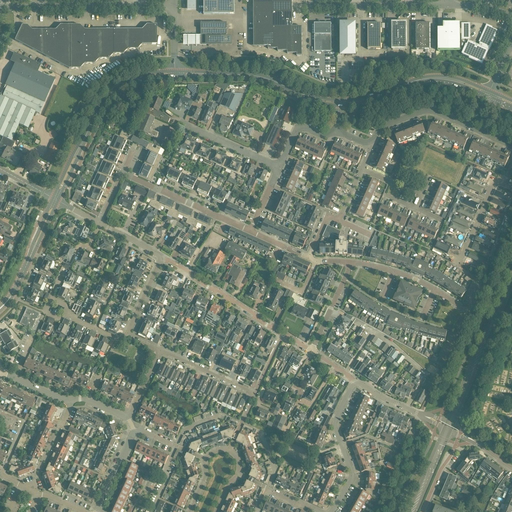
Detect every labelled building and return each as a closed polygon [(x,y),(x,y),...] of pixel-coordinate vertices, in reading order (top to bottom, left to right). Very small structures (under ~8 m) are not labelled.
[(195,0),(186,0),(186,10),(196,10),(195,0)] [(204,0),(205,14),(203,14),(204,14),(234,14),(233,14),(233,0),(204,0)] [(291,0),(253,0),(253,47),(268,47),(268,49),(277,49),(277,51),(287,51),(287,54),(297,54),(297,56),(302,56),(302,27),(292,27),(292,17),(291,0)] [(201,36),(201,44),(232,44),(232,36),(226,36),(226,23),(201,24),(201,36)] [(392,49),(406,49),(406,23),(392,23),(392,49)] [(429,23),(416,23),(416,49),(430,49),(429,23)] [(460,23),(443,23),(443,29),(438,29),(437,29),(438,51),(460,51),(460,23)] [(461,23),(461,46),(461,55),(481,63),(485,54),(486,54),(487,54),(497,30),(487,26),(478,46),(470,42),(470,23),(461,23)] [(314,51),(331,51),(331,24),(314,24),(314,51)] [(341,24),(341,55),(355,55),(354,24),(341,24)] [(381,50),(381,24),(367,24),(367,50),(381,50)] [(142,44),(156,44),(156,25),(146,25),(142,30),(84,30),(79,25),(60,25),(55,30),(31,30),(27,25),(22,25),(22,30),(19,30),(14,40),(68,69),(80,69),(84,64),(94,64),(99,59),(108,59),(113,54),(123,54),(127,49),(137,49),(142,44)] [(201,45),(201,44),(201,36),(193,36),(184,36),(184,45),(193,45),(201,45)] [(20,163),(24,156),(12,149),(15,142),(12,141),(19,124),(28,128),(34,114),(36,114),(37,112),(39,114),(54,79),(37,72),(40,65),(13,53),(10,60),(15,62),(0,95),(0,136),(3,137),(0,143),(0,149),(4,152),(2,157),(16,165),(18,162),(20,163)] [(188,85),(188,89),(193,94),(192,96),(195,98),(196,94),(196,86),(188,85)] [(225,94),(220,105),(235,112),(242,94),(225,94)] [(177,110),(180,111),(181,108),(183,109),(183,108),(189,111),(193,101),(179,95),(173,108),(175,109),(175,110),(176,110),(177,110)] [(150,106),(146,105),(142,113),(146,114),(155,118),(168,124),(170,119),(162,115),(163,113),(158,110),(162,101),(154,98),(150,106)] [(166,101),(163,107),(168,110),(171,104),(166,101)] [(212,105),(209,103),(207,107),(200,121),(207,124),(213,110),(210,109),(212,105)] [(197,120),(201,110),(195,107),(190,117),(197,120)] [(285,107),(280,118),(276,116),(271,125),(263,143),(275,148),(283,130),(281,129),(284,124),(285,122),(289,124),(291,118),(290,118),(294,110),(291,109),(288,107),(288,108),(285,107)] [(275,108),(268,121),(272,123),(278,109),(275,108)] [(155,118),(146,114),(139,130),(156,138),(158,133),(150,129),(155,118)] [(227,119),(222,117),(219,124),(222,125),(220,129),(221,129),(221,130),(225,132),(225,131),(226,132),(228,128),(229,128),(232,121),(233,119),(231,118),(229,118),(227,119)] [(394,133),(398,144),(425,134),(421,122),(420,122),(419,118),(417,119),(417,120),(416,120),(415,120),(413,120),(414,123),(416,122),(417,125),(400,132),(399,129),(398,126),(396,127),(396,128),(395,128),(394,128),(393,128),(394,133)] [(432,123),(428,134),(437,138),(441,128),(436,125),(437,123),(439,124),(440,121),(439,120),(438,121),(437,120),(437,119),(435,119),(433,123),(432,123)] [(233,134),(238,136),(242,138),(243,134),(250,137),(254,128),(239,121),(238,122),(236,121),(234,126),(236,127),(233,134)] [(174,131),(166,127),(160,140),(170,144),(173,136),(172,135),(174,131)] [(450,131),(441,128),(437,138),(445,142),(450,131)] [(119,137),(127,141),(132,143),(132,142),(139,145),(142,139),(130,134),(129,137),(125,135),(127,132),(122,130),(122,132),(121,132),(120,136),(119,137)] [(450,131),(445,142),(454,146),(459,135),(450,131)] [(464,137),(459,135),(454,146),(463,150),(467,142),(469,143),(472,136),(472,135),(468,133),(467,133),(466,133),(466,132),(464,131),(463,134),(465,135),(464,137)] [(119,137),(115,135),(114,136),(112,140),(113,140),(112,141),(125,147),(127,141),(119,137)] [(295,148),(300,150),(306,136),(305,135),(303,139),(300,138),(295,148)] [(308,136),(306,136),(300,150),(304,152),(309,142),(306,141),(308,136)] [(472,144),(469,152),(477,156),(482,146),(477,144),(478,141),(480,142),(482,139),(480,139),(479,139),(478,138),(474,136),(473,136),(470,143),(472,144)] [(185,138),(184,141),(183,142),(180,141),(177,147),(180,149),(180,148),(186,150),(191,139),(187,137),(186,138),(185,138)] [(142,139),(139,145),(146,148),(145,149),(150,151),(158,155),(158,154),(158,153),(159,154),(161,150),(160,149),(161,148),(157,146),(155,149),(152,148),(153,145),(142,139)] [(191,153),(190,153),(193,154),(196,148),(194,146),(195,142),(194,142),(194,141),(191,139),(186,150),(191,153)] [(313,139),(312,143),(309,142),(304,152),(309,154),(315,140),(313,139)] [(316,140),(315,140),(309,154),(313,156),(317,146),(314,144),(316,140)] [(331,153),(336,155),(342,141),(340,140),(339,144),(335,143),(331,153)] [(396,146),(386,141),(385,141),(381,140),(380,141),(380,142),(380,143),(379,143),(378,145),(383,147),(377,162),(372,160),(371,161),(371,162),(371,163),(370,163),(369,165),(373,167),(373,168),(385,173),(396,146)] [(122,153),(125,147),(112,141),(111,142),(109,146),(110,146),(109,148),(122,153)] [(343,141),(342,141),(336,155),(340,157),(344,147),(341,145),(343,141)] [(49,148),(55,151),(58,146),(52,143),(49,148)] [(322,143),(320,147),(317,146),(313,156),(317,158),(324,143),(322,143)] [(325,144),(324,143),(317,158),(322,160),(326,150),(323,148),(325,144)] [(195,156),(196,155),(201,157),(206,146),(202,144),(202,145),(200,144),(198,149),(196,148),(193,154),(195,156)] [(349,144),(347,148),(344,147),(340,157),(344,159),(351,144),(349,144)] [(352,145),(351,144),(344,159),(349,160),(353,151),(350,149),(352,145)] [(206,160),(208,161),(211,155),(209,153),(211,149),(209,149),(210,148),(206,146),(201,157),(206,160)] [(482,146),(477,156),(486,160),(491,150),(482,146)] [(119,160),(122,153),(109,148),(109,149),(108,149),(106,153),(107,153),(106,154),(119,160)] [(353,151),(349,160),(353,162),(359,148),(358,148),(356,152),(353,151)] [(361,149),(359,148),(353,162),(358,165),(362,155),(359,153),(361,149)] [(491,150),(486,160),(495,164),(500,154),(491,150)] [(507,152),(507,151),(505,150),(504,153),(506,154),(505,156),(500,154),(495,164),(504,168),(509,157),(511,153),(509,152),(508,152),(507,152)] [(162,157),(158,154),(158,155),(150,151),(147,157),(159,163),(160,162),(162,158),(162,157)] [(212,162),(216,164),(221,153),(218,151),(217,152),(215,151),(214,156),(211,155),(208,161),(207,164),(210,166),(212,162)] [(225,155),(221,153),(216,164),(221,167),(223,168),(226,162),(224,160),(226,156),(224,156),(225,155)] [(116,166),(119,160),(106,154),(106,155),(105,155),(103,159),(104,159),(103,160),(116,166)] [(159,163),(147,157),(144,164),(157,169),(157,168),(159,164),(159,163)] [(226,169),(231,171),(236,160),(233,158),(232,159),(231,158),(229,163),(226,162),(223,168),(226,169)] [(113,172),(116,166),(103,160),(103,162),(102,161),(101,165),(100,167),(113,172)] [(239,175),(242,168),(240,166),(241,163),(240,163),(240,162),(236,160),(231,171),(237,174),(236,174),(239,175)] [(289,162),(288,163),(302,170),(304,165),(294,161),(293,164),(289,162)] [(35,168),(33,167),(29,173),(37,177),(40,171),(42,168),(40,167),(40,165),(37,163),(35,168)] [(300,174),(302,170),(288,163),(287,165),(291,167),(290,169),(290,170),(300,174)] [(144,164),(141,170),(154,176),(154,175),(155,175),(156,171),(157,169),(144,164)] [(244,173),(251,176),(255,167),(249,164),(244,173)] [(169,173),(168,174),(166,178),(168,179),(167,180),(171,182),(176,171),(171,169),(172,166),(170,165),(166,171),(169,173)] [(111,176),(113,172),(100,167),(100,168),(99,168),(98,172),(97,173),(112,180),(113,177),(111,176)] [(257,179),(263,182),(267,172),(261,169),(257,179)] [(154,176),(141,170),(138,177),(151,182),(151,181),(152,181),(153,177),(154,176)] [(182,178),(185,172),(183,170),(182,173),(176,170),(176,171),(171,182),(175,183),(175,182),(177,183),(180,177),(182,178)] [(285,171),(284,172),(298,179),(300,174),(290,170),(289,173),(285,171)] [(351,179),(347,177),(348,174),(338,170),(336,174),(350,181),(351,179)] [(186,175),(187,173),(185,172),(182,178),(184,180),(182,185),(183,186),(183,187),(186,189),(191,178),(192,177),(186,175)] [(286,178),(296,183),(298,179),(284,172),(283,174),(288,176),(286,178)] [(95,179),(107,185),(109,181),(111,182),(112,180),(97,173),(97,174),(96,174),(95,178),(95,179)] [(350,182),(350,181),(336,174),(334,179),(344,183),(345,180),(350,182)] [(191,189),(192,190),(195,184),(197,185),(199,181),(200,179),(198,177),(196,181),(191,178),(186,189),(190,190),(191,189)] [(281,179),(280,181),(295,187),(296,183),(286,178),(285,181),(281,179)] [(369,178),(367,181),(363,180),(362,181),(376,187),(379,183),(369,178)] [(105,189),(107,185),(95,179),(94,181),(94,180),(92,184),(92,185),(92,186),(106,192),(107,190),(105,189)] [(199,181),(197,185),(199,186),(197,192),(199,193),(198,194),(202,196),(206,185),(204,184),(205,181),(200,179),(199,181)] [(344,184),(344,183),(334,179),(332,183),(346,190),(347,188),(343,186),(344,184)] [(292,192),(295,187),(280,181),(279,182),(284,184),(282,187),(292,192)] [(376,187),(362,181),(362,182),(366,184),(365,187),(374,192),(376,187)] [(467,187),(482,194),(485,189),(477,185),(478,183),(473,181),(472,183),(469,182),(467,187)] [(432,185),(446,191),(448,187),(438,182),(437,186),(432,184),(432,185)] [(211,183),(209,186),(206,185),(202,196),(205,197),(206,196),(208,197),(210,191),(212,192),(215,186),(211,183)] [(346,190),(332,183),(330,188),(340,192),(342,189),(346,191),(346,190)] [(146,198),(149,191),(137,185),(134,192),(146,198)] [(431,187),(435,188),(434,191),(444,196),(446,191),(432,185),(431,187)] [(105,195),(106,192),(92,186),(91,187),(89,191),(89,192),(101,198),(103,194),(105,195)] [(216,190),(218,187),(215,186),(212,192),(215,193),(212,199),(214,200),(213,201),(217,202),(222,192),(216,190)] [(359,188),(358,190),(373,196),(374,192),(365,187),(363,190),(359,188)] [(343,197),(339,195),(340,192),(330,188),(328,192),(343,198),(343,197)] [(361,196),(371,200),(373,196),(358,190),(358,191),(362,193),(361,196)] [(221,203),(223,204),(225,198),(228,199),(231,193),(228,191),(227,193),(222,191),(222,192),(217,202),(221,204),(221,203)] [(434,191),(433,194),(428,192),(428,194),(442,200),(444,196),(434,191)] [(503,194),(496,191),(494,196),(508,202),(510,197),(507,196),(508,193),(504,191),(503,194)] [(13,192),(9,202),(15,205),(20,195),(13,192)] [(99,201),(101,198),(89,192),(88,193),(86,197),(86,199),(88,200),(100,205),(102,202),(99,201)] [(155,202),(155,201),(154,200),(156,195),(150,192),(146,199),(151,201),(149,205),(154,208),(156,202),(155,202)] [(326,196),(336,201),(338,198),(342,200),(343,198),(328,192),(326,196)] [(278,197),(289,202),(291,197),(281,193),(278,197)] [(430,200),(440,204),(442,200),(428,194),(427,195),(431,197),(430,200)] [(26,198),(20,195),(15,205),(22,208),(26,198)] [(128,197),(123,195),(119,204),(127,208),(127,209),(131,211),(135,202),(137,198),(132,196),(130,200),(127,198),(128,197)] [(325,201),(339,207),(339,205),(335,204),(336,201),(326,196),(325,201)] [(369,205),(371,200),(361,196),(359,199),(355,197),(355,198),(369,205)] [(287,207),(289,202),(278,197),(276,202),(287,207)] [(480,205),(472,201),(473,199),(468,197),(467,199),(464,197),(462,204),(477,211),(480,205)] [(168,201),(162,198),(160,203),(158,202),(158,203),(156,202),(154,208),(156,209),(158,211),(161,206),(165,208),(165,209),(168,201)] [(357,205),(367,209),(369,205),(355,198),(354,200),(358,202),(357,204),(357,205)] [(504,209),(506,204),(493,198),(491,203),(504,209)] [(230,215),(234,206),(230,204),(232,200),(229,199),(227,203),(225,207),(225,206),(228,207),(225,213),(230,215)] [(99,208),(100,205),(88,200),(87,201),(87,200),(85,204),(86,205),(85,206),(92,211),(92,209),(95,211),(97,207),(99,208)] [(440,204),(430,200),(429,203),(424,201),(424,203),(438,209),(440,204)] [(167,216),(171,218),(175,211),(173,210),(174,209),(172,208),(174,203),(168,201),(165,209),(169,211),(167,215),(167,216)] [(322,205),(332,210),(334,206),(338,208),(339,207),(325,201),(322,205)] [(274,207),(284,212),(287,207),(276,202),(274,207)] [(382,216),(389,202),(387,202),(385,206),(382,204),(378,214),(382,216)] [(390,203),(389,202),(382,216),(387,218),(391,208),(388,207),(390,203)] [(438,209),(424,203),(423,204),(427,206),(426,209),(436,213),(438,209)] [(351,206),(351,207),(365,213),(367,209),(357,205),(356,207),(351,206)] [(396,205),(394,210),(391,208),(387,218),(391,220),(397,206),(396,205)] [(179,215),(183,217),(187,209),(181,206),(178,211),(177,210),(176,212),(175,211),(171,218),(175,221),(176,219),(177,219),(179,215)] [(234,206),(230,215),(235,217),(239,208),(234,206)] [(310,206),(308,211),(318,216),(321,211),(310,206)] [(399,207),(397,206),(391,220),(395,222),(400,212),(397,211),(399,207)] [(457,212),(473,220),(476,214),(468,210),(469,208),(463,206),(462,208),(459,207),(457,212)] [(274,207),(272,212),(282,217),(284,212),(274,207)] [(363,218),(365,213),(351,207),(350,208),(354,210),(353,214),(363,218)] [(239,208),(235,217),(240,219),(244,210),(239,208)] [(490,213),(503,219),(505,214),(492,208),(490,213)] [(156,215),(158,211),(156,209),(153,213),(152,212),(150,215),(146,212),(144,216),(142,219),(142,220),(140,224),(141,224),(141,225),(144,227),(145,226),(146,227),(148,223),(151,224),(156,215)] [(191,217),(193,212),(187,209),(183,217),(187,219),(186,223),(190,226),(193,219),(192,218),(192,217),(191,217)] [(400,224),(406,210),(405,209),(403,214),(400,212),(395,222),(400,224)] [(17,217),(16,220),(22,223),(25,217),(22,216),(24,212),(21,210),(17,217)] [(245,222),(249,213),(244,210),(240,219),(245,222)] [(407,211),(406,210),(400,224),(404,226),(409,216),(405,215),(407,211)] [(308,211),(306,216),(316,220),(318,216),(308,211)] [(197,224),(202,225),(205,217),(199,215),(197,220),(196,219),(195,220),(193,219),(190,226),(191,226),(193,227),(194,227),(195,228),(197,224)] [(417,215),(415,219),(411,218),(407,227),(412,229),(418,215),(417,215)] [(419,216),(418,215),(412,229),(416,231),(420,222),(418,220),(419,216)] [(469,229),(471,223),(463,219),(464,217),(460,215),(459,217),(455,216),(452,221),(469,229)] [(167,216),(163,222),(171,226),(174,221),(167,216)] [(304,221),(314,225),(316,220),(306,216),(304,221)] [(205,217),(202,225),(206,227),(204,232),(209,234),(212,228),(210,227),(211,226),(209,225),(212,220),(205,217)] [(496,222),(497,220),(493,219),(492,220),(485,217),(482,224),(497,231),(499,228),(501,224),(496,222)] [(421,222),(420,222),(416,231),(420,233),(427,219),(425,219),(423,223),(421,222)] [(428,220),(427,219),(420,233),(425,235),(429,225),(426,224),(428,220)] [(271,222),(266,220),(262,229),(266,231),(271,222)] [(5,238),(11,241),(12,242),(14,239),(9,237),(11,233),(10,232),(12,227),(0,221),(0,229),(1,230),(0,231),(0,233),(5,236),(4,238),(5,238)] [(304,221),(301,225),(312,230),(314,225),(304,221)] [(272,234),(276,225),(271,222),(266,231),(272,234)] [(429,225),(425,235),(429,237),(435,223),(434,222),(432,227),(429,226),(429,225)] [(450,228),(466,235),(469,230),(452,222),(450,228)] [(65,233),(74,237),(75,234),(78,236),(77,237),(84,240),(89,231),(82,227),(80,231),(77,229),(78,228),(72,225),(71,223),(68,225),(69,226),(64,228),(62,233),(64,234),(65,233)] [(158,235),(158,234),(162,236),(165,231),(160,228),(160,227),(154,223),(148,233),(150,234),(149,235),(151,236),(152,237),(153,236),(154,237),(156,235),(158,235)] [(437,224),(435,223),(429,237),(434,239),(438,229),(435,228),(437,224)] [(272,234),(277,236),(281,227),(276,225),(272,234)] [(277,236),(283,239),(287,230),(287,228),(282,226),(281,227),(277,236)] [(327,226),(325,231),(331,234),(338,237),(341,232),(327,226)] [(232,228),(229,235),(233,237),(232,239),(234,240),(238,231),(232,228)] [(292,232),(287,230),(283,239),(288,241),(292,232)] [(496,235),(484,230),(482,234),(494,240),(496,235)] [(174,238),(173,239),(172,238),(170,243),(169,246),(170,247),(169,248),(173,250),(173,249),(174,249),(177,244),(180,246),(186,234),(181,231),(177,239),(174,238)] [(238,231),(234,240),(233,241),(235,242),(236,239),(240,241),(241,240),(244,234),(238,231)] [(298,245),(303,234),(298,232),(297,233),(296,236),(293,243),(298,245)] [(249,236),(244,234),(241,240),(244,242),(243,244),(245,245),(249,236)] [(303,234),(298,245),(303,248),(308,236),(303,234)] [(447,236),(445,242),(460,248),(462,243),(454,239),(455,237),(451,235),(450,238),(447,236)] [(249,236),(245,245),(246,246),(248,243),(251,245),(254,239),(249,236)] [(97,244),(98,246),(102,248),(101,249),(107,252),(107,253),(110,255),(115,244),(105,239),(102,237),(100,241),(98,240),(97,244)] [(493,245),(491,243),(492,240),(486,238),(485,241),(477,237),(474,242),(491,250),(493,245)] [(182,254),(181,255),(185,257),(190,247),(192,245),(186,242),(188,239),(186,238),(181,246),(183,247),(180,253),(182,254)] [(336,243),(336,254),(339,254),(341,254),(343,254),(343,255),(344,255),(344,254),(347,255),(348,243),(345,243),(345,241),(345,238),(345,239),(343,239),(342,239),(340,239),(340,238),(339,238),(339,241),(340,241),(340,243),(336,243)] [(254,239),(251,245),(255,247),(254,249),(256,250),(260,241),(254,239)] [(266,244),(260,241),(256,250),(258,251),(259,248),(263,250),(266,244)] [(242,261),(247,252),(229,242),(225,251),(237,258),(241,260),(242,261)] [(485,248),(474,243),(472,249),(482,253),(485,248)] [(265,255),(267,255),(271,247),(271,246),(266,244),(263,250),(265,251),(266,252),(265,255)] [(438,247),(448,252),(450,249),(440,244),(438,247)] [(63,253),(61,258),(65,260),(67,260),(66,263),(71,265),(75,257),(71,255),(74,249),(67,246),(63,253)] [(126,251),(119,247),(114,258),(119,260),(117,265),(121,266),(122,267),(125,259),(123,258),(126,251)] [(197,247),(196,250),(190,247),(185,257),(189,259),(189,258),(191,259),(194,254),(196,255),(200,248),(197,247)] [(206,258),(210,250),(206,248),(202,256),(206,258)] [(371,253),(370,258),(391,263),(412,270),(411,272),(424,277),(425,275),(444,286),(461,298),(464,294),(465,294),(466,292),(467,290),(449,277),(429,267),(430,265),(416,259),(415,261),(394,253),(372,248),(372,250),(371,253)] [(210,271),(220,252),(215,249),(211,256),(212,256),(211,258),(210,258),(209,260),(205,268),(210,271)] [(84,264),(88,266),(90,260),(87,259),(86,259),(88,255),(81,252),(77,261),(84,264)] [(226,255),(220,252),(210,271),(216,274),(226,255)] [(286,254),(281,265),(286,267),(291,256),(286,254)] [(481,263),(485,265),(486,261),(470,254),(468,258),(478,262),(476,264),(480,266),(481,263)] [(134,262),(134,264),(146,269),(147,267),(146,266),(147,264),(145,263),(146,263),(145,262),(146,260),(138,256),(137,259),(135,260),(134,262)] [(286,267),(287,267),(288,265),(292,267),(296,258),(291,256),(286,267)] [(52,264),(51,264),(53,261),(46,258),(44,261),(44,260),(42,265),(50,269),(52,264)] [(292,267),(297,269),(301,260),(296,258),(292,267)] [(93,269),(101,272),(105,263),(98,259),(96,262),(95,262),(95,261),(93,260),(90,266),(94,267),(93,269)] [(297,269),(301,271),(300,273),(301,274),(306,262),(301,260),(297,269)] [(301,274),(305,276),(311,264),(306,262),(301,274)] [(133,267),(135,268),(134,270),(135,270),(133,273),(141,277),(142,273),(142,274),(144,271),(145,272),(146,269),(134,264),(133,267)] [(232,267),(229,273),(234,276),(230,284),(231,282),(239,286),(239,288),(246,274),(247,271),(234,265),(234,264),(232,267)] [(52,275),(48,272),(50,269),(42,265),(39,270),(40,270),(39,272),(46,276),(51,278),(52,275)] [(321,272),(319,277),(326,280),(327,277),(333,280),(334,277),(335,274),(334,274),(334,273),(334,272),(330,268),(327,271),(325,270),(324,273),(321,272)] [(69,271),(68,273),(65,278),(75,283),(79,276),(76,275),(69,271)] [(46,276),(39,272),(38,275),(37,274),(35,279),(43,283),(46,284),(47,280),(46,280),(47,279),(45,278),(46,276)] [(132,276),(129,281),(138,285),(139,283),(138,282),(140,280),(139,280),(141,277),(133,273),(132,276)] [(177,281),(178,278),(168,274),(165,279),(164,279),(163,281),(172,285),(174,280),(177,281)] [(325,282),(326,280),(319,277),(316,284),(328,290),(329,287),(329,288),(331,285),(325,282)] [(73,288),(75,283),(65,278),(63,283),(64,283),(62,286),(70,289),(71,287),(73,288)] [(41,287),(41,288),(43,283),(35,279),(33,284),(32,286),(40,290),(41,287)] [(104,295),(106,290),(105,290),(106,287),(107,288),(108,286),(107,286),(108,284),(101,281),(98,286),(96,291),(104,295)] [(126,289),(133,293),(135,290),(136,287),(137,288),(138,285),(129,281),(127,286),(126,289)] [(163,284),(162,286),(170,290),(172,285),(163,281),(162,283),(163,284)] [(260,285),(255,283),(248,296),(256,300),(259,293),(263,294),(266,287),(260,284),(260,285)] [(401,283),(394,300),(400,302),(400,304),(402,305),(403,304),(405,305),(405,306),(407,307),(408,306),(414,309),(422,292),(415,289),(416,287),(413,286),(411,285),(408,284),(408,286),(401,283)] [(314,287),(312,292),(319,295),(320,293),(326,295),(327,292),(328,290),(316,284),(318,286),(317,288),(314,287)] [(31,289),(29,293),(37,297),(39,292),(40,293),(41,291),(40,290),(32,286),(31,289)] [(61,287),(59,292),(67,296),(69,291),(70,289),(62,286),(61,288),(61,287)] [(125,294),(123,297),(131,301),(134,296),(133,296),(134,293),(133,293),(126,289),(124,289),(122,293),(125,294)] [(284,293),(276,289),(267,307),(275,312),(284,293)] [(185,290),(182,297),(187,300),(191,291),(188,290),(188,291),(185,290)] [(293,293),(287,290),(282,299),(289,303),(293,293)] [(101,299),(104,295),(96,291),(94,296),(93,298),(100,302),(101,299)] [(157,293),(156,296),(165,300),(167,295),(160,291),(158,294),(157,293)] [(193,293),(193,292),(191,291),(187,300),(192,302),(195,294),(193,293)] [(401,331),(401,329),(423,336),(445,342),(445,339),(447,337),(446,337),(447,332),(426,327),(405,320),(406,318),(393,312),(392,314),(373,304),(355,291),(352,295),(351,295),(350,297),(349,299),(368,312),(388,323),(387,325),(401,331)] [(67,296),(59,292),(57,297),(68,302),(70,297),(67,296)] [(318,297),(319,295),(312,292),(309,300),(321,305),(322,303),(324,300),(318,297)] [(26,298),(27,298),(26,301),(33,304),(34,302),(35,302),(37,297),(29,293),(26,298)] [(165,300),(156,296),(155,298),(156,299),(155,301),(163,305),(165,300)] [(99,304),(100,302),(93,298),(90,297),(87,304),(89,305),(97,309),(99,304)] [(122,302),(121,304),(128,307),(129,305),(131,301),(123,297),(121,302),(122,302)] [(199,297),(199,298),(195,306),(197,307),(195,309),(199,311),(204,299),(199,297)] [(209,301),(204,299),(200,308),(199,311),(202,313),(203,310),(205,310),(209,301)] [(163,308),(153,303),(152,305),(150,310),(160,315),(163,308)] [(87,310),(95,313),(97,309),(89,305),(87,304),(85,309),(87,310)] [(128,307),(121,304),(119,306),(117,311),(125,315),(127,310),(128,307)] [(209,311),(206,319),(212,322),(211,324),(216,327),(217,325),(219,319),(215,316),(220,308),(214,304),(210,312),(209,311)] [(308,310),(296,304),(292,313),(303,319),(308,310)] [(190,311),(187,317),(187,318),(188,319),(189,317),(189,318),(191,315),(192,315),(195,308),(192,307),(190,311)] [(40,314),(26,308),(25,311),(25,310),(24,312),(21,319),(20,321),(19,324),(35,331),(39,322),(37,321),(38,319),(39,317),(40,314)] [(85,315),(93,318),(95,313),(87,310),(85,315)] [(147,315),(148,315),(147,317),(154,321),(157,322),(158,322),(159,318),(161,315),(160,315),(150,310),(147,315)] [(313,320),(317,312),(312,310),(308,318),(313,320)] [(111,317),(114,318),(121,322),(122,319),(123,319),(125,315),(117,311),(116,314),(113,313),(112,313),(111,314),(111,315),(111,317)] [(231,325),(235,318),(232,315),(229,313),(229,314),(228,314),(224,321),(225,322),(223,326),(226,328),(228,324),(231,325)] [(40,330),(45,332),(52,318),(49,317),(46,323),(44,322),(44,323),(42,322),(39,329),(41,330),(40,330)] [(113,320),(110,325),(118,329),(121,324),(120,324),(121,322),(114,318),(111,317),(110,319),(113,320)] [(154,321),(147,317),(146,320),(145,319),(143,324),(151,328),(153,329),(157,322),(154,321)] [(342,334),(343,334),(346,329),(349,330),(354,323),(345,317),(343,319),(342,319),(337,326),(338,327),(338,328),(338,329),(339,330),(339,331),(339,332),(342,334)] [(55,320),(52,318),(45,332),(50,335),(51,332),(53,333),(55,328),(53,327),(54,327),(52,326),(55,320)] [(61,334),(67,320),(64,318),(61,324),(60,324),(57,329),(55,328),(53,333),(55,333),(56,332),(61,334)] [(244,322),(239,319),(235,326),(238,327),(234,333),(234,334),(236,335),(237,334),(236,334),(244,322)] [(70,321),(67,320),(61,334),(65,336),(66,335),(68,336),(70,332),(70,330),(69,329),(69,328),(67,327),(70,321)] [(242,330),(244,331),(248,325),(244,322),(236,334),(237,334),(239,336),(240,334),(240,333),(242,330)] [(74,340),(80,326),(77,324),(74,331),(73,330),(71,333),(70,332),(68,336),(66,339),(67,339),(68,340),(69,339),(70,338),(74,340)] [(141,329),(149,333),(151,328),(143,324),(141,329)] [(109,330),(108,332),(111,334),(115,336),(116,333),(116,334),(118,329),(110,325),(108,330),(109,330)] [(83,327),(80,326),(74,340),(80,343),(84,336),(82,335),(82,334),(80,333),(83,327)] [(168,326),(166,326),(163,333),(165,334),(167,335),(167,337),(169,338),(174,328),(168,326)] [(174,329),(174,328),(169,338),(172,339),(172,338),(175,339),(175,338),(177,339),(182,329),(175,326),(174,329)] [(250,327),(246,334),(249,335),(249,336),(251,337),(255,329),(253,328),(252,327),(251,327),(250,327)] [(355,334),(359,336),(363,330),(359,327),(355,334)] [(189,331),(182,328),(182,329),(177,339),(179,340),(179,341),(182,342),(181,343),(183,344),(188,335),(189,331)] [(149,333),(141,329),(139,334),(147,337),(149,333)] [(18,346),(15,340),(12,342),(9,337),(12,335),(8,330),(0,334),(0,342),(2,341),(5,346),(3,348),(6,354),(18,346)] [(86,336),(85,337),(82,344),(87,346),(93,332),(91,331),(88,337),(86,336)] [(255,343),(259,345),(265,333),(259,331),(258,332),(256,331),(250,343),(254,345),(255,343)] [(95,340),(93,339),(96,333),(93,332),(87,346),(92,348),(95,340)] [(227,336),(223,334),(218,332),(215,340),(224,344),(227,336)] [(234,334),(233,334),(229,341),(234,343),(238,336),(236,335),(234,334)] [(192,337),(188,335),(183,344),(186,345),(186,344),(189,345),(191,346),(195,339),(192,337)] [(369,341),(374,344),(379,347),(382,342),(373,336),(369,341)] [(100,352),(107,338),(104,337),(101,343),(99,342),(95,350),(100,352)] [(196,354),(202,340),(195,337),(192,344),(195,345),(192,351),(194,352),(194,353),(196,354)] [(275,340),(269,337),(264,347),(268,350),(267,353),(270,355),(274,349),(271,348),(275,340)] [(360,337),(354,346),(356,347),(359,350),(366,340),(360,337)] [(106,346),(109,339),(107,338),(100,352),(105,354),(108,346),(106,346)] [(339,338),(334,346),(332,344),(327,351),(328,351),(328,352),(330,353),(333,354),(337,348),(342,340),(340,339),(339,338)] [(203,341),(202,340),(196,354),(198,355),(198,354),(200,355),(203,349),(206,350),(209,343),(208,343),(206,346),(202,344),(203,341)] [(385,353),(389,347),(383,342),(379,349),(385,353)] [(208,355),(205,359),(207,360),(208,362),(210,362),(212,363),(216,354),(219,356),(223,349),(218,346),(215,351),(210,349),(209,352),(207,353),(208,355)] [(285,355),(289,350),(285,347),(280,356),(284,359),(286,356),(285,355)] [(342,351),(337,348),(333,354),(333,355),(334,355),(335,356),(336,356),(338,358),(342,351)] [(293,352),(289,350),(285,355),(286,356),(284,359),(285,360),(284,361),(286,363),(293,352)] [(347,355),(349,353),(347,352),(347,351),(345,350),(344,350),(342,351),(338,358),(339,358),(339,359),(340,360),(341,360),(343,361),(347,355)] [(389,356),(394,360),(399,354),(394,350),(389,356)] [(349,353),(347,355),(343,361),(344,362),(344,363),(345,363),(346,363),(349,365),(354,357),(352,355),(352,354),(350,353),(349,353)] [(223,359),(219,366),(225,369),(230,359),(224,356),(224,355),(222,354),(220,358),(223,359)] [(293,361),(290,367),(293,368),(292,367),(293,365),(299,356),(295,354),(291,360),(293,361)] [(395,361),(400,365),(405,358),(400,355),(395,361)] [(299,356),(293,365),(297,368),(303,359),(299,356)] [(370,360),(371,359),(369,357),(368,359),(367,358),(363,365),(360,362),(360,363),(358,361),(353,368),(356,370),(361,374),(366,367),(370,360)] [(32,361),(27,359),(23,367),(28,369),(32,361)] [(164,366),(162,365),(158,374),(163,376),(170,360),(168,359),(164,366)] [(230,359),(225,369),(232,372),(234,366),(237,367),(239,363),(236,362),(230,359)] [(242,366),(238,375),(244,377),(246,372),(249,373),(251,368),(249,367),(245,365),(247,361),(242,359),(239,365),(242,366)] [(170,360),(163,376),(167,378),(171,369),(169,368),(172,361),(170,360)] [(37,364),(32,361),(28,369),(33,371),(37,364)] [(42,366),(37,364),(33,371),(36,373),(35,375),(34,374),(33,376),(36,378),(37,376),(38,374),(42,366)] [(369,371),(367,369),(363,375),(367,378),(376,366),(372,364),(371,365),(372,366),(369,371)] [(47,368),(42,366),(38,374),(43,376),(47,368)] [(48,366),(47,368),(43,376),(48,378),(53,369),(48,366)] [(411,366),(407,371),(412,374),(416,370),(411,366)] [(171,369),(167,378),(172,381),(176,372),(178,368),(175,367),(174,371),(171,369)] [(308,368),(307,368),(306,370),(307,371),(305,375),(308,377),(308,379),(306,382),(312,386),(318,375),(315,374),(317,371),(315,370),(315,369),(312,368),(311,368),(309,367),(308,368)] [(368,378),(372,381),(379,371),(375,368),(372,372),(368,378)] [(53,369),(48,378),(47,380),(49,381),(50,379),(53,381),(57,373),(57,371),(53,369)] [(176,372),(172,381),(177,383),(182,370),(180,369),(178,373),(176,372)] [(379,371),(372,381),(376,384),(384,373),(384,372),(380,369),(379,371)] [(182,370),(177,383),(181,385),(185,376),(183,375),(185,371),(182,370)] [(253,381),(254,380),(257,381),(261,374),(262,372),(260,371),(259,373),(253,370),(248,379),(253,381)] [(417,370),(413,375),(419,379),(422,374),(417,370)] [(63,372),(62,375),(58,383),(63,385),(67,377),(68,375),(63,372)] [(71,379),(72,379),(69,385),(68,387),(67,389),(69,390),(70,388),(69,388),(70,386),(71,386),(73,382),(76,383),(80,375),(74,372),(72,377),(71,379)] [(58,383),(62,375),(57,373),(53,381),(58,383)] [(185,376),(181,385),(186,387),(192,374),(189,373),(188,377),(185,376)] [(386,377),(380,386),(384,389),(394,375),(391,373),(387,378),(386,377)] [(192,374),(186,387),(191,389),(195,380),(192,379),(194,375),(192,374)] [(68,387),(69,385),(72,379),(71,379),(72,377),(68,375),(67,377),(63,385),(68,387)] [(84,377),(80,375),(76,383),(81,385),(84,377)] [(384,389),(388,392),(393,386),(391,384),(396,377),(394,375),(384,389)] [(86,388),(89,379),(89,378),(85,376),(84,377),(81,385),(86,388)] [(199,381),(195,389),(199,392),(206,377),(204,376),(201,382),(199,381)] [(206,377),(199,392),(204,394),(208,385),(206,384),(208,378),(206,377)] [(215,381),(213,380),(211,386),(208,385),(204,394),(209,396),(215,381)] [(105,394),(105,392),(109,384),(110,382),(109,381),(108,382),(107,383),(102,381),(98,389),(102,391),(101,392),(100,395),(103,397),(105,394)] [(218,389),(215,388),(218,382),(215,381),(209,396),(214,398),(218,389)] [(427,391),(432,394),(436,386),(431,383),(427,391)] [(110,395),(114,387),(109,384),(105,392),(110,395)] [(220,390),(218,389),(214,398),(218,400),(225,386),(222,385),(220,390)] [(284,385),(281,392),(286,395),(289,388),(284,385)] [(395,395),(400,397),(404,386),(402,385),(400,389),(398,388),(395,395)] [(115,397),(115,399),(116,399),(117,398),(120,399),(125,388),(121,386),(119,389),(115,397)] [(224,392),(227,387),(225,386),(218,400),(223,402),(227,393),(224,392)] [(331,386),(327,394),(324,399),(327,401),(334,388),(331,386)] [(412,389),(404,386),(400,397),(404,399),(406,396),(409,397),(411,392),(412,389)] [(0,398),(5,400),(10,389),(5,387),(2,395),(0,398)] [(119,389),(114,387),(110,395),(115,397),(119,389)] [(123,401),(122,402),(124,403),(130,390),(125,388),(120,399),(123,401)] [(312,388),(307,396),(306,398),(312,402),(318,391),(312,388)] [(322,410),(325,412),(330,403),(333,405),(336,399),(333,397),(338,390),(334,388),(327,401),(322,410)] [(10,402),(11,399),(12,399),(15,391),(10,389),(5,400),(10,402)] [(229,395),(227,393),(223,402),(227,404),(234,390),(232,389),(229,395)] [(130,390),(124,403),(126,404),(127,402),(130,404),(135,393),(130,390)] [(234,390),(227,404),(232,406),(236,398),(234,397),(236,391),(234,390)] [(428,393),(422,390),(416,401),(421,404),(423,400),(424,400),(428,393)] [(20,394),(15,391),(12,399),(17,401),(20,394)] [(273,394),(267,392),(264,399),(273,403),(276,395),(273,393),(273,394)] [(20,407),(21,404),(25,396),(20,394),(17,401),(15,405),(20,407)] [(238,399),(236,398),(232,406),(237,409),(243,396),(240,395),(238,399)] [(370,399),(360,395),(358,400),(369,405),(369,404),(368,404),(370,399)] [(25,396),(21,404),(26,406),(30,398),(25,396)] [(243,401),(245,397),(243,396),(237,409),(241,411),(245,402),(243,401)] [(35,400),(30,398),(26,406),(32,408),(35,400)] [(292,408),(293,406),(294,407),(295,404),(294,403),(287,400),(285,405),(283,404),(281,409),(289,413),(291,408),(292,408)] [(359,401),(357,405),(366,410),(369,405),(358,400),(359,401)] [(364,415),(366,410),(357,405),(354,410),(364,415)] [(57,410),(54,408),(48,406),(46,411),(55,415),(57,410)] [(139,414),(144,417),(148,408),(142,406),(139,414)] [(152,410),(148,408),(144,417),(148,419),(152,410)] [(260,408),(256,416),(260,418),(261,417),(267,419),(270,412),(260,408)] [(384,420),(388,410),(383,408),(379,418),(384,420)] [(73,420),(75,421),(76,419),(79,421),(83,412),(78,410),(73,420)] [(157,412),(152,410),(148,419),(153,421),(152,424),(157,412)] [(307,419),(307,418),(304,417),(306,414),(299,410),(294,419),(295,419),(299,422),(299,423),(299,424),(297,426),(301,429),(303,425),(305,421),(307,419)] [(312,410),(307,418),(307,419),(310,421),(311,422),(317,413),(312,410)] [(364,415),(354,410),(352,415),(362,419),(364,415)] [(384,420),(388,422),(392,412),(388,410),(384,420)] [(46,411),(43,416),(52,420),(55,415),(46,411)] [(83,412),(79,421),(78,423),(83,426),(84,423),(88,414),(83,412)] [(158,412),(157,412),(152,424),(157,426),(161,417),(156,415),(158,412)] [(392,424),(397,414),(392,412),(388,422),(392,424)] [(93,417),(88,414),(84,423),(89,425),(93,417)] [(396,426),(396,425),(401,416),(397,414),(392,424),(396,426)] [(166,420),(167,417),(162,415),(161,418),(161,417),(157,426),(162,428),(166,420)] [(278,415),(276,422),(283,425),(286,419),(278,415)] [(352,415),(350,420),(359,424),(362,419),(352,415)] [(50,425),(52,420),(43,416),(41,421),(42,421),(44,422),(50,425)] [(321,417),(317,425),(324,428),(326,429),(331,418),(326,416),(325,418),(321,417)] [(405,418),(401,416),(396,425),(396,426),(398,427),(397,430),(399,431),(400,429),(400,428),(405,418)] [(97,419),(93,417),(89,425),(94,427),(97,419)] [(412,424),(408,422),(409,419),(405,418),(400,428),(400,429),(403,430),(403,428),(405,429),(406,427),(410,429),(412,424)] [(97,419),(94,427),(98,430),(100,427),(102,428),(105,423),(102,422),(103,421),(97,419)] [(171,422),(166,420),(162,428),(167,430),(171,422)] [(357,429),(359,424),(350,420),(347,425),(357,429)] [(44,422),(42,421),(40,426),(42,427),(51,431),(53,426),(50,425),(44,422)] [(170,432),(169,434),(171,434),(172,433),(176,424),(171,422),(167,430),(170,432)] [(273,428),(281,431),(283,425),(276,422),(273,428)] [(103,435),(105,434),(115,431),(113,426),(109,427),(108,424),(105,423),(102,428),(103,429),(104,430),(103,430),(102,432),(103,435)] [(181,427),(176,424),(172,433),(177,435),(181,427)] [(317,429),(315,434),(324,438),(326,433),(323,431),(324,428),(317,425),(314,424),(313,427),(317,429)] [(347,425),(345,430),(355,434),(357,429),(347,425)] [(42,427),(40,432),(49,436),(51,431),(42,427)] [(231,440),(234,434),(236,430),(230,427),(220,431),(223,440),(224,441),(225,441),(225,440),(224,437),(225,437),(231,440)] [(219,428),(214,430),(218,442),(223,440),(220,431),(219,428)] [(209,432),(210,434),(213,444),(218,442),(214,430),(209,432)] [(354,435),(355,434),(345,430),(346,430),(344,435),(347,441),(350,440),(350,438),(355,436),(354,435)] [(35,436),(47,441),(49,436),(40,432),(38,431),(35,436)] [(75,436),(72,435),(63,431),(61,436),(73,441),(75,436)] [(107,439),(106,441),(113,444),(114,440),(113,437),(117,436),(115,431),(105,434),(107,439)] [(396,438),(395,441),(399,442),(403,445),(405,440),(401,438),(403,433),(399,431),(396,438)] [(240,449),(241,448),(251,445),(248,435),(241,432),(236,442),(243,445),(243,446),(241,447),(240,447),(240,449)] [(208,446),(213,444),(210,434),(205,436),(208,446)] [(313,439),(319,441),(323,443),(322,442),(324,438),(315,434),(313,439)] [(33,441),(35,442),(44,446),(47,441),(35,436),(33,441)] [(61,436),(59,441),(71,446),(73,441),(61,436)] [(205,436),(199,438),(204,449),(205,448),(205,447),(208,446),(205,436)] [(202,449),(204,449),(199,438),(190,442),(187,448),(197,453),(200,446),(201,446),(201,448),(202,448),(202,449)] [(323,443),(319,441),(313,439),(314,440),(312,445),(321,448),(323,443)] [(354,452),(364,449),(366,448),(365,446),(363,447),(362,444),(361,440),(355,443),(356,445),(352,447),(354,452)] [(59,441),(57,446),(68,451),(71,446),(59,441)] [(106,441),(105,443),(101,441),(98,446),(101,447),(110,451),(112,447),(111,446),(113,444),(106,441)] [(33,447),(42,451),(44,446),(35,442),(33,447)] [(135,451),(140,453),(144,445),(139,442),(135,451)] [(253,444),(251,445),(241,448),(243,453),(253,450),(255,449),(253,444)] [(149,447),(144,445),(140,453),(145,456),(149,447)] [(54,451),(66,456),(68,451),(57,446),(54,451)] [(33,447),(31,452),(40,456),(42,451),(33,447)] [(101,447),(98,452),(107,456),(110,451),(101,447)] [(145,456),(150,458),(154,449),(149,447),(145,456)] [(158,452),(154,449),(150,458),(155,460),(158,452)] [(366,454),(364,449),(354,452),(356,457),(366,454)] [(243,453),(245,458),(255,455),(253,450),(243,453)] [(32,458),(38,461),(40,456),(31,452),(28,451),(26,456),(32,458)] [(52,455),(61,460),(64,461),(66,456),(54,451),(52,455)] [(107,456),(98,452),(96,457),(105,461),(107,456)] [(155,460),(159,462),(163,454),(158,452),(155,460)] [(325,464),(335,460),(331,452),(322,456),(325,464)] [(182,459),(185,469),(196,465),(196,464),(194,464),(193,461),(195,457),(185,453),(182,459)] [(474,454),(475,461),(478,461),(480,462),(479,463),(480,464),(481,465),(485,460),(480,455),(479,456),(479,453),(474,454)] [(159,462),(165,465),(169,456),(163,454),(159,462)] [(245,458),(247,464),(257,460),(258,459),(256,454),(255,455),(245,458)] [(366,454),(356,457),(358,462),(370,458),(369,456),(367,457),(366,454)] [(469,457),(464,462),(470,467),(471,466),(471,465),(470,464),(472,462),(475,461),(474,454),(469,455),(469,457)] [(59,465),(61,460),(52,455),(50,460),(59,465)] [(94,462),(103,466),(105,461),(96,457),(94,462)] [(358,462),(359,467),(369,464),(368,461),(371,460),(370,458),(358,462)] [(484,471),(485,469),(490,462),(486,459),(485,460),(481,465),(481,466),(479,468),(484,471)] [(24,461),(25,464),(29,473),(34,471),(30,462),(30,460),(27,461),(26,460),(24,461)] [(53,468),(56,470),(59,465),(50,460),(48,465),(53,468)] [(247,464),(249,468),(258,465),(257,460),(247,464)] [(327,469),(328,471),(336,471),(334,467),(336,466),(335,460),(325,464),(327,469)] [(29,473),(25,464),(24,461),(23,462),(23,464),(20,465),(24,475),(29,473)] [(90,470),(96,473),(99,474),(100,471),(103,466),(94,462),(90,470)] [(464,462),(460,466),(467,471),(470,467),(464,462)] [(484,471),(488,475),(488,474),(495,466),(490,462),(485,469),(484,471)] [(139,467),(130,463),(128,468),(137,472),(139,467)] [(371,469),(369,464),(359,467),(361,473),(366,471),(371,469)] [(19,477),(24,475),(20,465),(15,467),(15,468),(19,477)] [(52,471),(53,468),(48,465),(45,471),(44,471),(42,474),(43,475),(42,475),(52,472),(52,471)] [(197,467),(196,465),(185,469),(187,474),(197,470),(196,468),(197,467)] [(251,469),(252,470),(251,473),(262,475),(258,465),(249,468),(249,469),(248,469),(248,471),(249,470),(251,469)] [(15,468),(15,467),(11,466),(8,471),(14,474),(15,475),(18,477),(18,476),(18,477),(19,477),(15,468)] [(457,470),(459,472),(457,475),(460,477),(459,478),(465,481),(467,478),(464,476),(467,471),(460,466),(457,470)] [(495,466),(488,474),(488,475),(492,478),(492,477),(494,476),(499,469),(495,466)] [(137,472),(128,468),(125,473),(134,477),(137,472)] [(366,473),(366,479),(376,479),(376,474),(373,474),(374,468),(371,469),(366,471),(367,473),(366,473)] [(496,482),(498,484),(504,477),(501,475),(503,472),(499,469),(494,476),(498,479),(496,482)] [(187,474),(189,479),(198,475),(197,470),(187,474)] [(334,475),(336,471),(328,471),(325,477),(334,481),(336,476),(334,475)] [(52,472),(42,475),(44,480),(54,477),(56,476),(55,473),(54,473),(52,473),(52,472)] [(134,477),(125,473),(123,478),(134,483),(132,482),(134,477)] [(259,481),(262,475),(251,473),(249,477),(259,481)] [(279,475),(275,484),(280,486),(286,474),(284,473),(283,477),(279,475)] [(286,478),(288,475),(286,474),(280,486),(285,489),(289,480),(286,478)] [(186,479),(185,480),(195,484),(196,481),(198,476),(199,476),(198,475),(189,479),(188,481),(186,479)] [(447,481),(454,484),(457,478),(450,475),(447,481)] [(46,485),(55,482),(54,479),(58,478),(58,477),(56,476),(54,477),(44,480),(46,485)] [(325,477),(323,482),(331,486),(334,481),(325,477)] [(123,478),(125,479),(123,484),(132,488),(134,483),(123,478)] [(294,478),(292,481),(289,480),(285,489),(290,491),(296,479),(294,478)] [(466,482),(465,481),(459,478),(457,484),(464,487),(465,484),(465,483),(466,482)] [(296,483),(298,479),(296,479),(290,491),(295,493),(299,484),(296,483)] [(192,489),(195,484),(185,480),(183,484),(192,489)] [(329,491),(331,486),(323,482),(319,480),(318,482),(322,484),(320,487),(329,491)] [(247,481),(245,485),(254,492),(257,486),(247,481)] [(445,486),(452,489),(454,484),(447,481),(445,486)] [(48,490),(57,487),(55,482),(46,485),(48,490)] [(76,485),(71,482),(67,490),(72,493),(76,485)] [(303,483),(302,486),(299,484),(295,493),(300,496),(305,484),(303,483)] [(132,488),(123,484),(121,489),(130,493),(132,488)] [(183,484),(181,490),(190,494),(192,489),(183,484)] [(365,493),(369,495),(373,497),(373,491),(375,491),(376,485),(365,484),(365,490),(367,490),(365,493)] [(81,487),(76,485),(72,493),(77,495),(81,487)] [(239,487),(236,488),(239,497),(244,496),(241,486),(240,485),(238,486),(239,487)] [(244,496),(254,492),(245,485),(244,488),(243,488),(242,486),(242,485),(240,485),(241,486),(244,496)] [(442,492),(450,495),(452,489),(445,486),(442,492)] [(86,489),(81,487),(77,495),(82,497),(86,489)] [(320,487),(318,492),(327,496),(329,491),(320,487)] [(236,488),(231,490),(234,499),(239,497),(236,488)] [(91,491),(86,489),(82,497),(87,499),(91,491)] [(130,493),(121,489),(119,494),(127,498),(130,493)] [(188,499),(190,494),(181,490),(179,494),(188,499)] [(369,495),(365,493),(361,490),(358,495),(367,500),(369,495)] [(91,491),(87,499),(92,502),(96,494),(91,491)] [(318,492),(316,497),(325,501),(327,496),(318,492)] [(440,497),(447,500),(450,495),(442,492),(440,497)] [(127,498),(119,494),(116,499),(125,503),(126,500),(129,501),(130,499),(127,498)] [(179,494),(176,499),(185,504),(188,499),(179,494)] [(358,495),(356,500),(364,505),(367,500),(358,495)] [(322,506),(325,501),(316,497),(315,498),(314,500),(312,499),(310,504),(317,507),(319,504),(322,506)] [(227,498),(225,503),(234,508),(236,502),(233,501),(227,498)] [(125,503),(116,499),(114,504),(123,507),(125,503)] [(183,509),(185,504),(176,499),(174,505),(183,509)] [(353,504),(361,509),(364,505),(356,500),(353,504)] [(263,511),(266,511),(268,511),(272,504),(267,502),(263,511)] [(229,511),(231,511),(234,508),(225,503),(222,508),(229,511)]
